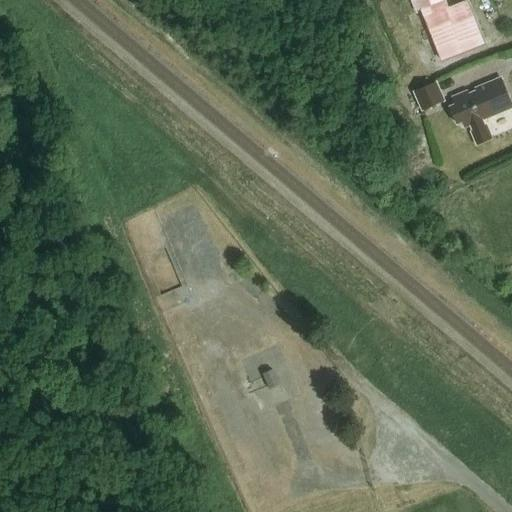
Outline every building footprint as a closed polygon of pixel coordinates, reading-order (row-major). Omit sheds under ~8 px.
[(448,0),(413,0),(417,12),(424,9),(448,0)] [(448,0),(424,9),(427,17),(451,8),(448,0)] [(444,62),(486,46),(470,1),(451,8),(427,17),(444,62)] [(483,121),(511,108),(511,101),(502,78),(455,98),(457,104),(452,106),(459,124),(464,122),(467,128),(473,126),(475,130),(472,132),(477,144),(493,137),(487,124),(485,125),(483,121)] [(443,101),(435,82),(413,91),(420,110),(443,101)] [(277,385),(271,370),(261,374),(267,389),(277,385)]
